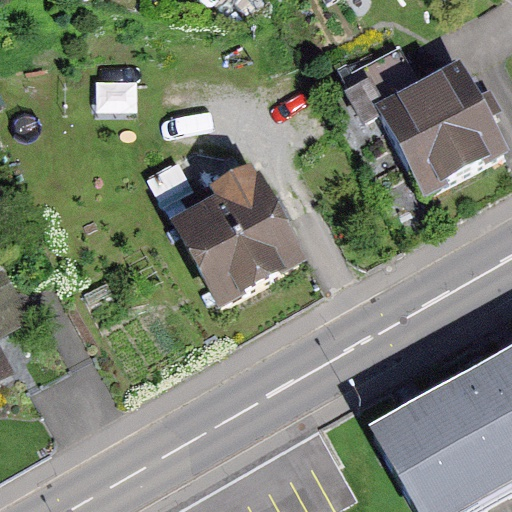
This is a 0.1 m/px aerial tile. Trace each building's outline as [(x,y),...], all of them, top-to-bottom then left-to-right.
[(511,180),(511,175),(462,79),(422,100),(403,63),(337,98),(361,145),(378,136),(424,225),(511,180)] [(215,224),(171,247),(220,339),(311,291),(261,200),(258,201),(253,191),(210,214),(215,224)] [(0,273),(0,352),(34,332),(0,273)] [(0,408),(19,398),(0,364),(0,408)] [(495,511),(511,503),(511,364),(374,442),(413,511),(495,511)]
